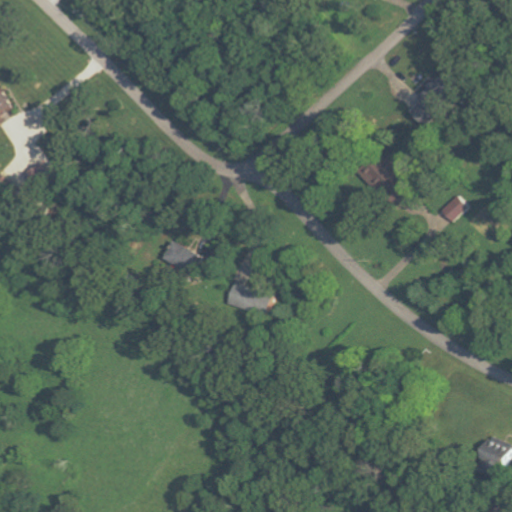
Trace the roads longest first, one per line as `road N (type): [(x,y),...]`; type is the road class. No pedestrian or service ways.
road 1 (residential): [(42,0),(169,126),(226,170),(254,165),(282,145),(432,0)]
road 2 (residential): [(250,166),(402,315),(511,382)]
